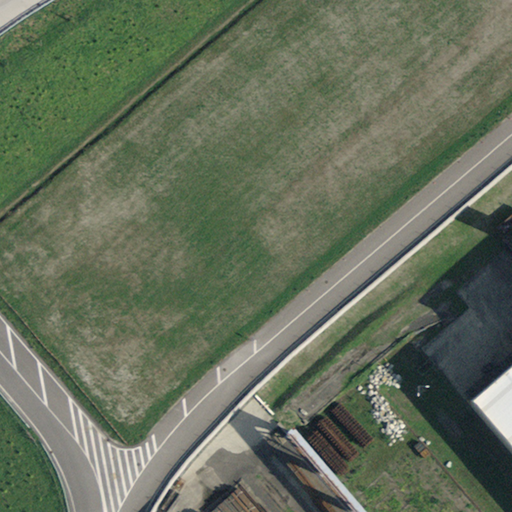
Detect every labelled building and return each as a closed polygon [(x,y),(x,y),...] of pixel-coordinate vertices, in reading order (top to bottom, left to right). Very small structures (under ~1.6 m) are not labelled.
[(511,46),(511,0),(474,0),(511,46)] [(339,242),(486,125),(466,101),(369,179),(359,165),(309,205),(339,242)] [(166,192),(182,215),(202,201),(186,177),(166,192)] [(511,383),(485,407),(511,438),(511,383)] [(321,427),(354,461),(376,440),(342,405),(321,427)]
